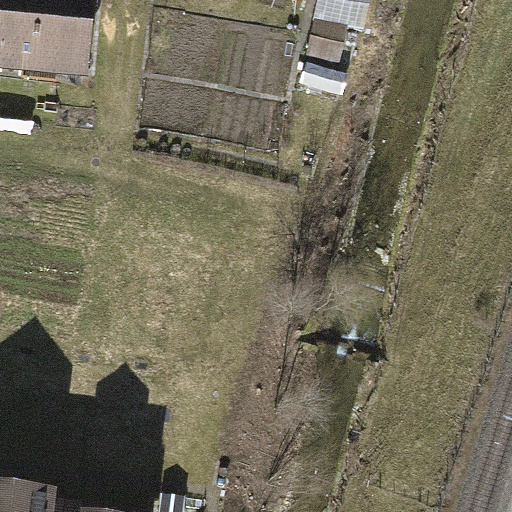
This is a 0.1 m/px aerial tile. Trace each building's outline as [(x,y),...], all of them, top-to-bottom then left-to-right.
[(0,0),(0,67),(90,74),(95,0),(0,0)] [(314,0),(312,14),(367,27),(373,0),(314,0)] [(348,29),(317,21),(307,58),(339,66),(348,29)] [(0,511),(137,511),(58,502),(59,492),(15,487),(0,484),(0,511)] [(185,511),(187,498),(163,495),(160,511),(185,511)]
